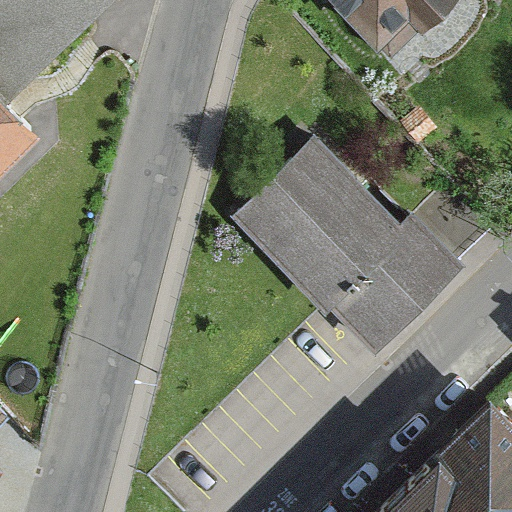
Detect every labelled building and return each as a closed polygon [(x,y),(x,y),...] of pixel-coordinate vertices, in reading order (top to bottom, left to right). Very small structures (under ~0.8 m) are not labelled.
[(0,0),(0,72),(10,83),(94,0),(0,0)] [(355,0),(387,31),(417,1),(423,8),(431,0),(355,0)] [(10,83),(0,72),(0,150),(39,112),(10,83)] [(398,210),(313,125),(231,205),(323,299),(332,290),(378,336),(465,250),(412,197),(398,210)] [(511,511),(511,422),(487,398),(375,508),(378,511),(511,511)]
